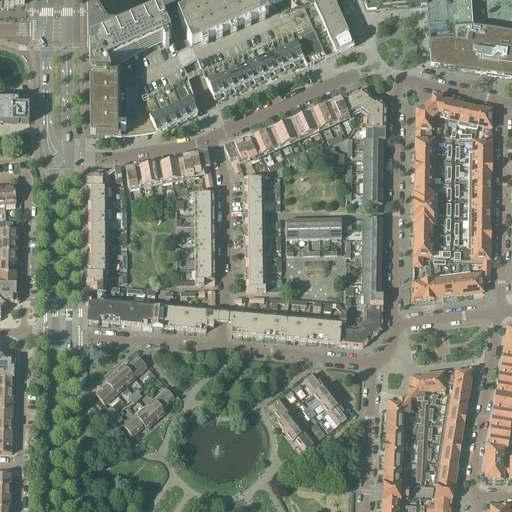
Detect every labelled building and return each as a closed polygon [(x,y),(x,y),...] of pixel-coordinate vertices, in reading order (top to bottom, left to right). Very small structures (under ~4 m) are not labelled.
[(0,0),(0,1),(1,2),(1,11),(7,9),(9,9),(24,5),(24,0),(0,0)] [(131,27),(89,46),(89,73),(91,73),(91,77),(89,77),(90,139),(118,139),(126,138),(137,137),(138,137),(148,135),(157,134),(160,133),(166,130),(167,130),(170,128),(176,126),(177,125),(180,124),(186,121),(187,121),(189,120),(196,117),(198,116),(217,108),(235,100),(237,99),(255,91),(257,90),(275,82),(277,81),(295,74),(296,73),(306,68),(314,65),(325,60),(326,60),(336,55),(349,50),(353,48),(350,39),(346,31),(342,22),(339,14),(335,6),(332,0),(215,0),(184,14),(177,17),(163,23),(160,17),(159,15),(158,15),(145,21),(144,22),(131,27)] [(470,0),(361,0),(366,12),(366,13),(375,12),(380,11),(396,10),(397,11),(397,12),(411,11),(410,9),(426,8),(430,68),(511,80),(511,35),(472,29),(470,0)] [(350,94),(339,98),(340,101),(347,117),(350,115),(351,117),(360,114),(361,115),(363,116),(373,100),(370,97),(361,92),(351,97),(350,94)] [(432,102),(425,107),(434,118),(438,115),(448,117),(451,104),(440,101),(432,99),(432,102)] [(0,125),(19,125),(19,124),(29,124),(29,106),(19,106),(19,100),(0,100),(0,125)] [(373,100),(363,116),(364,116),(365,115),(368,117),(368,127),(368,131),(385,131),(385,108),(377,102),(373,100)] [(340,101),(330,106),(339,126),(349,121),(348,119),(347,117),(340,101)] [(448,117),(447,121),(458,124),(462,107),(462,106),(451,104),(448,117)] [(330,106),(320,110),(329,130),(339,126),(330,106)] [(416,112),(416,121),(416,133),(420,133),(423,133),(427,133),(430,133),(430,121),(434,118),(425,107),(419,112),(416,112)] [(458,124),(457,127),(467,130),(471,109),(462,107),(458,124)] [(471,109),(467,130),(477,132),(477,128),(480,111),(471,109)] [(320,110),(310,114),(319,134),(329,130),(320,110)] [(480,111),(477,128),(491,131),(491,112),(480,110),(480,111)] [(310,114),(301,119),(309,139),(319,134),(310,114)] [(301,119),(291,123),(300,143),(309,139),(301,119)] [(291,123),(281,127),(290,147),(300,143),(291,123)] [(281,127),(271,132),(280,152),(290,147),(281,127)] [(385,142),(385,131),(368,131),(365,131),(365,142),(383,142),(385,142)] [(271,132),(261,136),(270,156),(280,152),(271,132)] [(261,136),(251,140),(260,160),(270,156),(261,136)] [(251,140),(242,145),(249,163),(250,163),(249,163),(250,165),(260,160),(251,140)] [(415,141),(415,153),(416,153),(433,153),(433,142),(431,142),(427,142),(423,142),(419,141),(416,141),(415,141)] [(365,142),(363,142),(363,153),(383,153),(383,142),(365,142)] [(241,143),(231,147),(237,161),(238,164),(239,167),(240,168),(249,163),(250,163),(249,163),(242,145),(241,143)] [(473,143),(472,154),(491,155),(491,144),(490,144),(485,144),(473,143)] [(237,161),(231,147),(224,150),(230,164),(237,161)] [(336,161),(340,156),(335,153),(331,158),(336,161)] [(383,153),(363,153),(363,164),(383,164),(383,153)] [(416,153),(416,164),(433,164),(433,153),(416,153)] [(469,154),(468,164),(491,164),(491,155),(472,154),(469,154)] [(207,155),(200,156),(203,171),(209,170),(210,170),(207,155)] [(200,156),(189,158),(189,160),(192,178),(193,179),(193,180),(204,178),(204,177),(203,176),(203,174),(203,171),(200,156)] [(189,160),(179,162),(183,184),(193,182),(193,180),(193,179),(192,178),(189,160)] [(179,162),(168,164),(172,185),(183,184),(179,162)] [(168,164),(157,166),(161,187),(172,185),(168,164)] [(363,164),(363,174),(382,175),(383,164),(363,164)] [(416,164),(416,174),(433,174),(433,164),(416,164)] [(468,164),(468,174),(489,175),(490,175),(491,164),(468,164)] [(157,166),(147,168),(151,189),(161,187),(157,166)] [(147,168),(136,170),(140,191),(151,189),(147,168)] [(136,170),(125,172),(129,193),(140,191),(136,170)] [(382,175),(363,174),(363,185),(382,186),(382,175)] [(416,174),(416,185),(433,185),(433,174),(416,174)] [(468,174),(468,184),(489,184),(489,175),(468,174)] [(105,189),(105,177),(104,177),(102,177),(99,177),(96,177),(94,177),(91,177),(86,177),(86,189),(88,189),(105,189)] [(263,191),(263,180),(256,180),(249,180),(244,180),(244,191),(263,191)] [(468,184),(468,193),(489,193),(489,184),(468,184)] [(363,185),(362,196),(382,196),(382,186),(363,185)] [(415,185),(414,195),(433,196),(433,185),(416,185),(415,185)] [(15,188),(3,189),(5,207),(16,206),(15,188)] [(107,189),(105,189),(88,189),(88,200),(107,200),(107,189)] [(264,202),(263,191),(244,191),(244,202),(264,202)] [(468,193),(468,203),(489,203),(489,193),(468,193)] [(194,195),(194,206),(214,206),(214,195),(194,195)] [(414,195),(414,211),(436,211),(436,196),(433,196),(414,195)] [(382,207),(382,196),(362,196),(362,207),(382,207)] [(107,210),(107,200),(88,200),(88,210),(107,210)] [(264,213),(264,202),(244,202),(244,214),(264,213)] [(468,203),(468,212),(489,212),(489,203),(468,203)] [(214,217),(214,206),(194,206),(194,217),(214,217)] [(107,221),(107,210),(88,210),(88,221),(107,221)] [(414,211),(414,226),(432,227),(436,227),(436,211),(414,211)] [(468,212),(468,221),(489,222),(489,212),(468,212)] [(264,218),(264,213),(244,214),(244,219),(244,223),(264,223),(264,218)] [(214,229),(214,217),(194,217),(194,228),(194,229),(198,229),(199,229),(214,229)] [(107,232),(107,221),(88,221),(88,232),(107,232)] [(341,221),(330,222),(330,241),(341,241),(341,234),(341,221)] [(362,221),(362,232),(382,232),(382,221),(362,221)] [(468,221),(467,231),(489,231),(489,222),(468,221)] [(297,242),(296,222),(285,223),(286,242),(297,242)] [(308,242),(308,222),(296,222),(297,242),(308,242)] [(319,241),(319,222),(308,222),(308,242),(319,241)] [(330,241),(330,222),(319,222),(319,241),(330,241)] [(264,234),(264,223),(244,223),(245,234),(264,234)] [(414,226),(414,237),(415,237),(432,237),(432,227),(414,226)] [(199,229),(198,229),(194,229),(194,231),(194,238),(214,238),(214,231),(214,229),(199,229)] [(0,231),(0,242),(18,244),(18,237),(18,232),(6,231),(0,231)] [(467,231),(467,241),(489,242),(490,231),(489,231),(467,231)] [(107,242),(107,232),(88,232),(88,242),(107,242)] [(362,232),(362,242),(381,243),(382,232),(362,232)] [(264,245),(264,234),(245,234),(245,245),(264,245)] [(415,237),(415,247),(432,247),(432,237),(415,237)] [(214,249),(214,238),(194,238),(194,239),(195,249),(214,249)] [(467,241),(467,251),(471,251),(489,251),(489,242),(467,241)] [(0,242),(0,253),(18,254),(18,244),(0,242)] [(107,253),(107,242),(88,242),(88,253),(107,253)] [(362,242),(362,253),(381,253),(381,243),(362,242)] [(264,256),(264,245),(245,245),(245,256),(264,256)] [(414,247),(413,259),(414,259),(417,259),(421,259),(432,259),(432,247),(415,247),(414,247)] [(214,260),(214,249),(195,249),(195,260),(214,260)] [(471,251),(471,262),(483,262),(489,262),(489,251),(471,251)] [(0,253),(0,264),(17,265),(18,254),(0,253)] [(107,264),(107,253),(88,253),(88,264),(107,264)] [(381,253),(362,253),(362,264),(381,264),(381,253)] [(265,267),(264,256),(245,256),(245,267),(265,267)] [(214,271),(214,260),(195,260),(195,271),(214,271)] [(0,264),(0,275),(17,276),(17,265),(0,264)] [(107,274),(107,264),(88,264),(88,274),(105,274),(107,274)] [(362,264),(361,275),(381,275),(381,264),(362,264)] [(265,278),(265,267),(245,267),(245,278),(265,278)] [(483,277),(470,278),(472,296),(483,294),(482,284),(489,283),(489,270),(483,270),(483,277)] [(214,282),(214,271),(195,271),(195,282),(204,282),(214,282)] [(105,278),(105,274),(88,274),(86,274),(86,286),(90,286),(97,286),(103,286),(105,286),(105,278)] [(470,274),(459,275),(462,296),(462,297),(472,296),(470,278),(470,274)] [(0,275),(0,285),(17,287),(17,276),(0,275)] [(361,275),(361,285),(381,286),(381,275),(361,275)] [(459,275),(450,276),(452,297),(462,296),(459,275)] [(450,276),(441,277),(443,298),(452,297),(450,276)] [(441,277),(430,278),(431,283),(434,299),(443,298),(441,277)] [(265,289),(265,278),(245,278),(245,289),(256,289),(265,289)] [(431,283),(413,285),(413,302),(422,301),(422,302),(434,300),(434,299),(431,283)] [(0,321),(1,322),(1,304),(19,304),(20,296),(16,296),(17,287),(0,285),(0,321)] [(381,297),(381,290),(381,286),(361,285),(361,296),(363,296),(381,297)] [(382,308),(383,297),(381,297),(363,296),(363,298),(363,308),(382,308)] [(162,329),(164,310),(158,309),(154,309),(99,304),(99,306),(96,306),(91,305),(89,305),(87,324),(99,326),(99,323),(152,328),(156,329),(162,329)] [(332,310),(332,305),(324,304),(324,313),(331,314),(332,310)] [(382,332),(382,308),(363,308),(363,312),(363,323),(360,325),(359,326),(372,341),(375,338),(382,332)] [(267,338),(269,319),(232,315),(228,315),(224,315),(220,314),(215,314),(208,314),(207,314),(164,310),(162,329),(206,333),(207,329),(213,329),(214,325),(219,325),(223,325),(227,326),(230,326),(231,326),(231,335),(267,338)] [(338,345),(340,328),(340,325),(339,325),(269,319),(267,338),(338,345)] [(372,341),(359,326),(358,327),(356,329),(345,328),(340,328),(338,345),(338,347),(359,349),(363,349),(369,343),(372,341)] [(0,379),(14,380),(14,369),(17,370),(18,361),(0,360),(0,344),(0,343),(0,342),(0,379)] [(511,346),(504,345),(502,356),(503,356),(506,356),(511,357),(511,346)] [(503,356),(502,365),(511,366),(511,357),(506,356),(503,356)] [(138,359),(128,368),(136,378),(147,369),(138,359)] [(511,366),(502,365),(500,374),(504,375),(511,376),(511,366)] [(124,367),(115,375),(125,387),(136,378),(128,368),(126,370),(124,367)] [(453,382),(453,385),(462,387),(462,389),(470,391),(471,387),(472,381),(472,380),(471,380),(472,374),(469,371),(455,373),(453,382)] [(152,382),(155,379),(150,373),(147,376),(152,382)] [(443,374),(432,375),(434,393),(445,392),(443,374)] [(499,374),(498,383),(511,385),(511,376),(504,375),(500,374),(499,374)] [(125,387),(115,375),(105,383),(108,386),(106,387),(115,397),(125,387)] [(432,375),(421,377),(421,378),(424,400),(425,400),(424,394),(434,393),(432,375)] [(312,395),(322,387),(313,376),(303,383),(312,395)] [(409,397),(407,399),(410,402),(424,400),(421,378),(414,378),(411,379),(410,379),(410,380),(410,383),(411,388),(409,388),(410,396),(409,396),(409,397)] [(14,380),(0,379),(0,390),(14,391),(14,380)] [(162,386),(157,381),(154,384),(159,389),(162,386)] [(511,385),(498,383),(496,392),(511,394),(511,385)] [(452,393),(451,398),(469,400),(470,392),(470,391),(462,389),(462,387),(453,385),(453,386),(452,393)] [(323,388),(322,387),(312,395),(321,406),(333,396),(326,386),(323,388)] [(115,397),(106,387),(96,396),(104,406),(115,397)] [(0,401),(13,402),(14,395),(14,391),(0,390),(0,401)] [(166,391),(155,400),(164,410),(174,401),(166,391)] [(511,394),(496,392),(495,402),(511,404),(511,394)] [(333,396),(321,406),(329,417),(339,409),(338,408),(341,405),(333,396)] [(447,397),(445,407),(466,410),(467,407),(468,400),(469,401),(469,400),(451,398),(447,397)] [(388,402),(388,413),(408,415),(410,415),(410,402),(407,399),(406,400),(405,400),(405,401),(397,401),(397,403),(388,402)] [(164,410),(155,400),(145,410),(155,422),(165,414),(162,411),(164,410)] [(13,402),(0,401),(0,411),(13,412),(13,402)] [(279,420),(289,412),(280,401),(270,409),(279,420)] [(511,404),(495,402),(494,409),(498,409),(511,411),(511,404)] [(113,416),(116,413),(111,407),(108,410),(113,416)] [(444,415),(444,417),(465,420),(466,412),(466,410),(445,407),(444,415)] [(348,420),(339,409),(329,417),(338,428),(348,420)] [(494,409),(492,418),(511,421),(511,415),(511,414),(511,411),(498,409),(494,409)] [(145,410),(134,419),(142,428),(143,427),(146,430),(155,422),(145,410)] [(13,412),(0,411),(0,422),(13,423),(13,412)] [(289,412),(279,420),(280,421),(277,423),(285,433),(297,423),(289,412)] [(387,413),(386,424),(407,425),(408,415),(388,413),(387,413)] [(123,421),(118,415),(115,418),(120,424),(123,421)] [(338,428),(329,417),(328,415),(324,419),(331,428),(334,431),(336,430),(338,428)] [(444,417),(442,427),(463,430),(464,427),(465,420),(444,417)] [(492,418),(491,427),(492,427),(492,428),(510,430),(509,430),(511,421),(492,418)] [(142,428),(134,419),(123,428),(132,438),(142,428)] [(13,423),(0,422),(0,433),(13,434),(13,423)] [(297,423),(285,433),(292,443),(295,441),(296,442),(306,434),(297,423)] [(386,424),(386,434),(407,435),(407,428),(407,425),(386,424)] [(316,426),(310,430),(316,438),(321,434),(316,426)] [(442,427),(441,436),(462,440),(463,432),(463,430),(442,427)] [(331,428),(325,432),(328,436),(334,431),(331,428)] [(492,428),(490,436),(509,439),(510,430),(492,428)] [(0,433),(0,444),(12,445),(13,434),(0,433)] [(306,434),(296,442),(305,453),(315,446),(306,434)] [(386,434),(386,444),(407,445),(407,435),(386,434)] [(441,436),(439,446),(460,450),(461,447),(462,440),(441,436)] [(490,436),(489,446),(493,446),(507,449),(509,441),(509,439),(490,436)] [(12,445),(0,444),(0,455),(12,456),(12,445)] [(386,444),(385,454),(406,455),(407,445),(386,444)] [(439,448),(437,456),(459,460),(460,452),(460,450),(439,446),(439,448)] [(488,446),(486,457),(503,459),(504,449),(507,449),(493,446),(489,446),(488,446)] [(385,454),(385,463),(405,465),(406,465),(406,455),(385,454)] [(437,456),(436,466),(437,466),(457,469),(458,467),(459,460),(437,456)] [(486,457),(485,469),(502,470),(503,459),(486,457)] [(384,463),(384,473),(404,475),(405,465),(385,463),(384,463)] [(437,466),(435,477),(456,479),(457,471),(458,469),(457,469),(437,466)] [(485,469),(485,478),(485,479),(496,479),(496,480),(504,481),(504,475),(509,475),(509,470),(505,470),(502,470),(485,469)] [(383,483),(383,484),(384,484),(401,484),(404,485),(404,481),(404,475),(384,473),(383,476),(383,483)] [(0,487),(11,488),(11,476),(0,476),(0,487)] [(435,477),(434,486),(454,489),(455,487),(456,479),(435,477)] [(383,490),(383,493),(408,494),(408,492),(408,490),(400,490),(400,489),(401,487),(401,484),(384,484),(383,487),(383,490)] [(432,494),(431,502),(434,502),(434,501),(452,502),(453,495),(454,492),(454,489),(434,486),(432,494)] [(11,488),(0,487),(0,497),(11,498),(11,488)] [(383,499),(383,502),(399,503),(400,498),(408,498),(408,496),(408,494),(383,493),(383,495),(383,499)] [(11,498),(0,497),(0,508),(10,509),(11,498)] [(426,506),(426,511),(446,511),(451,511),(451,509),(452,503),(452,502),(434,501),(434,502),(434,507),(426,506)] [(382,502),(381,511),(402,511),(403,506),(403,503),(399,503),(383,502),(382,502)]
